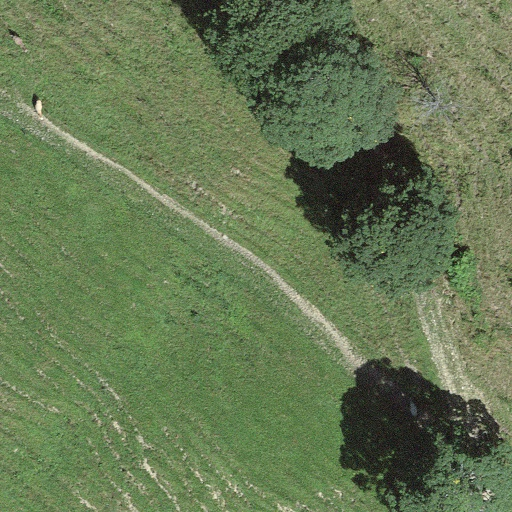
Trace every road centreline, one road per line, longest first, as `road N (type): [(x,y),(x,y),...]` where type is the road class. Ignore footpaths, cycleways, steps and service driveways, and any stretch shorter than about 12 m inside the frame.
road 1 (track): [(0,105),(229,256),(465,465)]
road 2 (track): [(293,0),(400,198),(479,511)]
